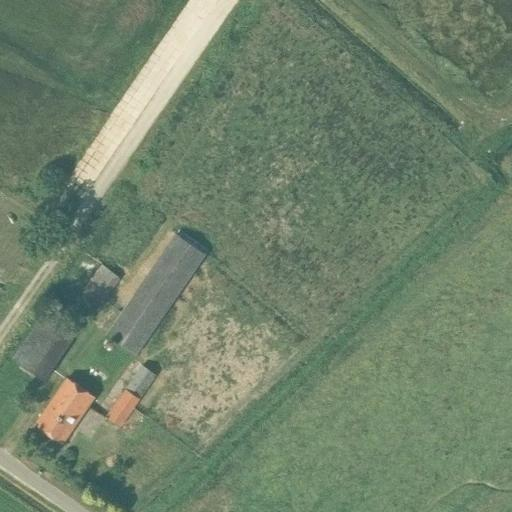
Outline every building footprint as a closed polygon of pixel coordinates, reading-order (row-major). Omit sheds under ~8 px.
[(107,334),(137,356),(208,254),(177,233),(107,334)] [(96,313),(122,278),(103,264),(77,299),(96,313)] [(46,381),(79,332),(46,309),(13,358),(46,381)] [(106,417),(122,427),(127,419),(135,408),(141,399),(141,398),(158,375),(143,364),(126,388),(106,417)] [(95,396),(68,377),(36,424),(63,443),(95,396)]
